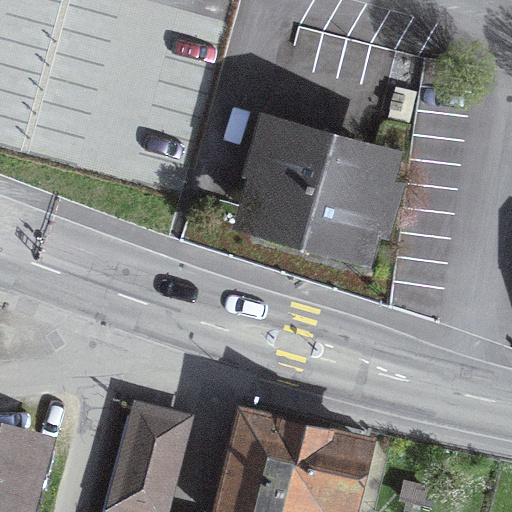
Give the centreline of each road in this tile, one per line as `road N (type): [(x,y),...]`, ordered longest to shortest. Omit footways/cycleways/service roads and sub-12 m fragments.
road 1 (primary): [(511,404),(88,283)]
road 2 (residential): [(69,348),(90,415),(71,511)]
